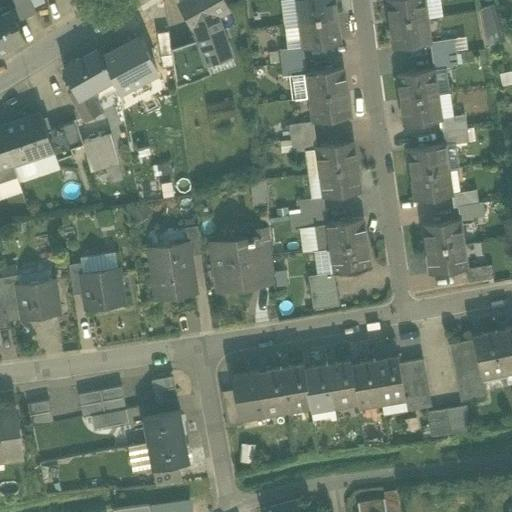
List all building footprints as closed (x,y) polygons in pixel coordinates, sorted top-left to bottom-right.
[(10,9),(15,20),(36,10),(34,7),(30,0),(12,0),(16,7),(10,9)] [(180,0),(194,26),(217,13),(228,7),(223,0),(180,0)] [(280,0),(284,24),(300,22),(297,0),(280,0)] [(297,0),(300,22),(336,17),(334,0),(297,0)] [(386,0),(390,24),(426,18),(423,0),(386,0)] [(423,0),(426,18),(442,17),(439,0),(423,0)] [(505,40),(494,4),(479,9),(486,49),(505,40)] [(0,14),(0,53),(26,41),(15,20),(10,9),(0,14)] [(230,52),(217,13),(194,26),(206,60),(230,52)] [(340,42),(336,17),(300,22),(303,46),(340,42)] [(430,42),(426,18),(390,24),(393,48),(430,43),(430,42)] [(300,22),(284,24),(287,48),(303,46),(300,22)] [(171,48),(169,30),(156,32),(162,67),(174,66),(171,48)] [(139,37),(101,57),(112,79),(118,89),(119,91),(157,71),(139,37)] [(466,37),(453,39),(455,53),(468,51),(466,37)] [(430,43),(432,56),(455,53),(453,39),(430,42),(430,43)] [(174,66),(177,85),(205,76),(193,41),(171,48),(174,66)] [(279,49),(281,63),(305,60),(303,46),(287,48),(279,49)] [(69,92),(84,120),(101,111),(96,102),(90,92),(112,79),(101,57),(97,49),(64,68),(75,89),(69,92)] [(235,65),(230,52),(206,60),(211,74),(235,65)] [(457,67),(455,53),(432,56),(433,69),(434,70),(445,68),(457,67)] [(306,72),(305,60),(281,63),(283,77),(292,75),(306,73),(306,72)] [(307,79),(310,97),(346,92),(343,67),(306,72),(306,73),(307,79)] [(434,70),(437,94),(449,92),(445,68),(434,70)] [(397,74),(400,99),(437,94),(434,70),(433,69),(397,74)] [(292,75),(293,81),(307,79),(306,73),(292,75)] [(96,102),(118,89),(112,79),(90,92),(96,102)] [(310,97),(307,79),(293,81),(295,99),(310,97)] [(349,117),(346,92),(310,97),(313,121),(313,122),(349,117)] [(452,116),(449,92),(437,94),(441,117),(452,116)] [(441,117),(437,94),(400,99),(404,123),(441,118),(441,117)] [(209,106),(211,122),(235,119),(233,102),(209,106)] [(41,113),(0,126),(13,164),(52,151),(54,150),(46,129),(41,113)] [(441,118),(443,131),(466,128),(464,114),(452,116),(441,117),(441,118)] [(74,119),(62,124),(71,149),(83,145),(82,142),(74,119)] [(289,124),(291,138),(315,135),(313,122),(313,121),(289,124)] [(73,154),(71,149),(62,124),(46,129),(54,150),(52,151),(55,160),(57,160),(73,154)] [(0,177),(17,175),(13,164),(0,126),(0,177)] [(474,127),(466,128),(468,142),(475,141),(474,127)] [(468,142),(466,128),(443,131),(444,144),(444,145),(456,144),(468,142)] [(83,145),(91,171),(106,167),(118,163),(110,134),(82,142),(83,145)] [(317,148),(315,135),(291,138),(293,152),(305,150),(317,149),(317,148)] [(317,149),(320,172),(357,167),(353,143),(317,148),(317,149)] [(407,149),(411,174),(448,169),(444,145),(444,144),(407,149)] [(444,145),(448,169),(460,167),(456,144),(444,145)] [(308,174),(320,172),(317,149),(305,150),(308,174)] [(13,164),(17,175),(18,179),(59,166),(57,160),(55,160),(52,151),(13,164)] [(118,163),(106,167),(110,182),(122,178),(118,163)] [(360,192),(357,167),(320,172),(323,196),(323,197),(360,192)] [(451,193),(448,169),(411,174),(415,199),(451,193)] [(320,172),(308,174),(311,198),(323,196),(320,172)] [(0,199),(22,192),(18,179),(17,175),(0,177),(0,199)] [(267,205),(264,181),(250,183),(252,206),(267,205)] [(453,207),(457,206),(477,203),(475,190),(451,193),(453,207)] [(300,199),(302,213),(325,210),(323,197),(323,196),(311,198),(300,199)] [(482,203),(477,203),(457,206),(459,219),(459,220),(484,216),(482,203)] [(327,223),(325,210),(302,213),(303,227),(316,225),(327,224),(327,223)] [(303,227),(302,213),(288,215),(291,232),(300,231),(300,228),(303,227)] [(328,228),(330,248),(367,243),(363,218),(327,223),(327,224),(328,228)] [(423,224),(426,249),(463,244),(459,220),(459,219),(423,224)] [(188,241),(190,255),(202,253),(198,225),(185,227),(187,241),(188,241)] [(316,230),(316,225),(303,227),(300,228),(300,231),(303,251),(314,250),(319,249),(316,230)] [(255,237),(257,255),(271,254),(268,226),(252,229),(253,238),(255,237)] [(319,249),(330,248),(328,228),(316,230),(319,249)] [(212,243),(219,289),(251,284),(260,271),(257,255),(255,237),(253,238),(212,243)] [(149,247),(157,298),(195,293),(190,255),(188,241),(187,241),(149,247)] [(370,267),(367,243),(330,248),(334,272),(370,267)] [(466,268),(463,244),(426,249),(430,274),(466,269),(466,268)] [(334,272),(330,248),(319,249),(314,250),(317,274),(334,272)] [(80,262),(82,273),(118,267),(116,252),(80,257),(80,262)] [(260,271),(262,282),(273,281),(271,254),(257,255),(260,271)] [(68,264),(72,294),(84,292),(81,273),(82,273),(80,262),(68,264)] [(466,269),(469,281),(493,279),(493,264),(466,268),(466,269)] [(84,292),(86,309),(123,303),(118,267),(82,273),(81,273),(84,292)] [(287,285),(286,269),(274,270),(275,286),(287,285)] [(262,282),(260,271),(251,284),(262,282)] [(309,275),(311,290),(335,286),(334,272),(317,274),(309,275)] [(17,274),(0,276),(0,280),(5,304),(20,302),(19,294),(17,284),(19,284),(17,274)] [(20,302),(23,318),(58,313),(53,279),(19,284),(17,284),(19,294),(20,302)] [(8,320),(5,304),(0,280),(0,329),(10,327),(8,320)] [(338,304),(335,286),(311,290),(313,308),(338,304)] [(20,302),(5,304),(8,320),(23,318),(20,302)] [(511,325),(496,329),(504,368),(511,366),(511,325)] [(478,362),(480,373),(504,368),(496,329),(472,334),(473,338),(476,350),(478,362)] [(450,343),(452,355),(476,350),(473,338),(450,343)] [(452,355),(454,366),(478,362),(476,350),(452,355)] [(374,359),(380,397),(404,393),(403,386),(401,375),(399,362),(397,355),(374,359)] [(399,362),(401,375),(424,370),(422,358),(399,362)] [(327,363),(333,401),(356,397),(351,363),(350,359),(327,363)] [(356,397),(357,401),(380,397),(374,359),(351,363),(356,397)] [(454,366),(457,378),(480,373),(478,362),(454,366)] [(280,367),(287,405),(310,402),(304,367),(303,363),(280,367)] [(310,402),(310,405),(333,401),(327,363),(304,367),(310,402)] [(257,371),(263,409),(287,405),(280,367),(257,371)] [(504,372),(504,368),(480,373),(481,377),(504,372)] [(401,375),(403,386),(426,382),(424,370),(401,375)] [(241,417),(264,414),(263,409),(257,371),(233,375),(235,388),(240,418),(241,417)] [(507,384),(504,372),(481,377),(483,384),(484,389),(507,384)] [(457,378),(459,389),(483,384),(481,377),(480,373),(457,378)] [(151,380),(156,402),(177,398),(173,376),(151,380)] [(405,397),(405,398),(428,394),(426,382),(403,386),(404,393),(405,397)] [(484,389),(483,384),(459,389),(462,401),(485,396),(484,389)] [(78,394),(82,416),(91,415),(126,408),(122,386),(78,394)] [(221,391),(228,426),(242,423),(241,417),(240,418),(235,388),(221,391)] [(405,397),(404,393),(380,397),(381,401),(405,397)] [(430,406),(428,394),(405,398),(407,410),(430,406)] [(357,401),(356,397),(333,401),(334,406),(357,401)] [(405,398),(405,397),(381,401),(383,414),(407,410),(405,398)] [(27,404),(31,426),(53,422),(49,399),(27,404)] [(334,406),(333,401),(310,405),(312,417),(335,413),(334,406)] [(466,404),(447,408),(451,432),(452,432),(470,429),(466,404)] [(288,409),(287,405),(263,409),(264,414),(288,409)] [(453,439),(452,432),(451,432),(447,408),(447,407),(431,410),(437,441),(453,439)] [(126,408),(91,415),(93,428),(128,421),(126,408)] [(0,450),(1,450),(2,461),(22,458),(15,410),(0,411),(0,450)] [(148,442),(148,443),(184,436),(179,411),(144,418),(148,442)] [(188,461),(184,436),(148,443),(153,467),(178,463),(188,461)] [(148,443),(148,442),(128,446),(133,471),(153,467),(148,443)] [(255,444),(241,443),(239,462),(254,463),(255,444)] [(153,467),(154,473),(179,468),(178,463),(153,467)] [(154,473),(156,484),(182,481),(179,468),(154,473)] [(401,511),(399,495),(386,497),(388,511),(401,511)] [(386,511),(384,498),(358,502),(358,511),(386,511)] [(148,504),(150,511),(185,511),(184,499),(148,504)] [(260,510),(260,511),(299,511),(296,500),(260,510)]
